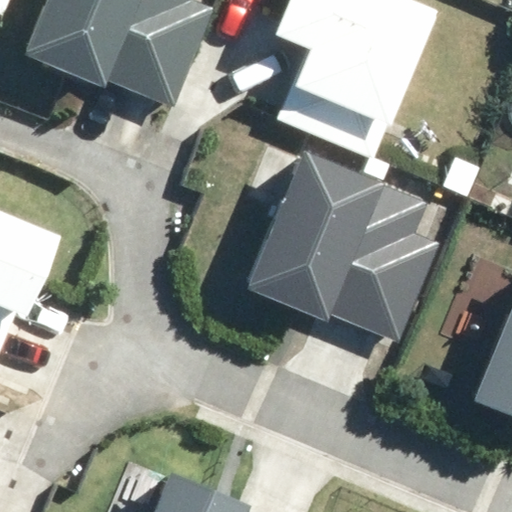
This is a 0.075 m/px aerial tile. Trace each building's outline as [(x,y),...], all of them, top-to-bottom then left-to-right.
[(0,0),(0,7),(7,10),(10,0),(0,0)] [(43,0),(25,42),(110,80),(112,75),(172,102),(217,0),(43,0)] [(311,46),(281,121),(379,162),(444,4),(432,0),(262,0),(261,5),(280,13),(273,31),(311,46)] [(306,145),(252,280),(330,311),(332,305),(399,332),(441,229),(417,220),(423,204),(380,187),(385,176),(306,145)] [(0,352),(19,310),(28,314),(62,236),(0,208),(0,352)] [(511,304),(476,397),(511,410),(511,304)] [(172,465),(152,511),(259,511),(248,507),(251,498),(172,465)]
